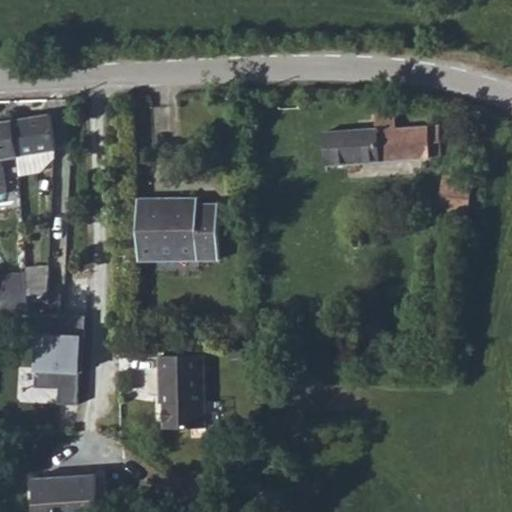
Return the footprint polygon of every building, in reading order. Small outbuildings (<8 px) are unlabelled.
[(324,131),(325,166),(430,159),(429,143),(441,142),(440,127),(412,128),(411,122),(402,122),(403,129),(397,129),(396,115),(376,116),(377,127),(324,131)] [(50,117),(14,122),(19,156),(55,150),(50,117)] [(0,159),(19,156),(14,122),(0,123),(0,195),(6,195),(3,178),(0,159)] [(20,177),(39,175),(54,160),(55,150),(19,156),(20,177)] [(469,216),(474,178),(446,174),(441,212),(469,216)] [(139,200),(140,260),(220,259),(219,206),(198,205),(197,200),(139,200)] [(25,273),(26,296),(39,296),(44,291),(46,283),(47,265),(25,266),(25,273)] [(25,273),(0,275),(0,312),(27,313),(26,296),(25,273)] [(26,398),(57,400),(61,330),(29,328),(26,398)] [(163,372),(165,425),(204,425),(204,353),(159,353),(159,372),(163,372)] [(34,479),(36,511),(98,511),(96,475),(34,479)]
